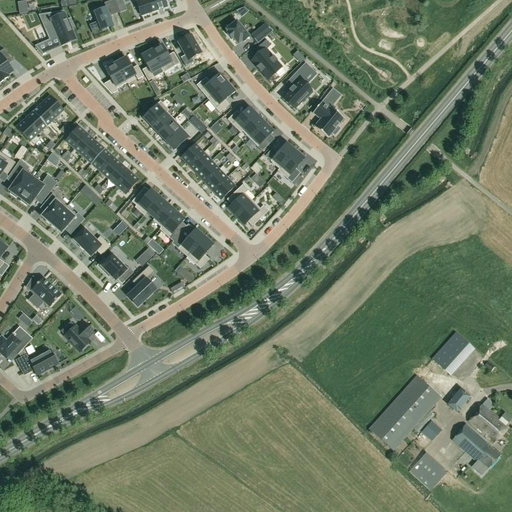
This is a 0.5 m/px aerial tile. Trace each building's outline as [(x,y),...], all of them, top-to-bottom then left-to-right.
[(117,6),(114,0),(112,0),(105,3),(107,7),(94,11),(98,21),(90,24),(93,32),(101,29),(101,31),(102,31),(102,30),(113,26),(114,26),(110,16),(119,12),(117,6)] [(139,0),(140,1),(136,2),(141,16),(167,7),(164,0),(139,0)] [(45,29),(49,41),(57,37),(61,46),(76,40),(72,31),(75,30),(70,18),(67,20),(63,11),(47,14),(50,20),(49,20),(50,23),(51,22),(53,26),(45,29)] [(236,22),(226,30),(228,32),(227,34),(232,40),(233,39),(238,45),(242,41),(243,43),(249,38),(236,22)] [(257,44),(273,31),(264,25),(251,36),(257,44)] [(200,52),(190,36),(178,42),(184,54),(179,57),(184,66),(192,61),(190,58),(200,52)] [(260,52),(251,60),(257,67),(256,67),(260,72),(261,72),(268,80),(282,68),(277,62),(278,62),(274,58),(267,50),(271,46),(266,41),(257,48),(260,52)] [(34,46),(42,55),(49,53),(44,42),(34,46)] [(162,45),(151,51),(164,73),(179,64),(173,53),(168,56),(162,45)] [(4,49),(0,51),(0,75),(4,80),(8,77),(7,76),(12,72),(6,63),(11,59),(4,49)] [(164,73),(151,51),(141,57),(147,68),(142,71),(148,81),(154,78),(151,74),(161,69),(163,73),(164,73)] [(132,69),(126,58),(115,64),(125,81),(135,76),(138,80),(143,77),(137,66),(132,69)] [(115,64),(105,69),(111,80),(104,84),(112,94),(117,91),(116,89),(127,83),(125,81),(115,64)] [(289,91),(282,98),(294,110),(305,99),(306,100),(313,93),(300,80),(311,69),(306,64),(286,84),(291,88),(288,90),(289,91)] [(206,78),(196,86),(208,100),(227,83),(219,74),(210,82),(206,78)] [(227,83),(208,100),(219,113),(229,105),(225,101),(234,92),(227,83)] [(320,119),(314,127),(327,138),(331,133),(334,136),(339,129),(336,126),(342,119),(333,111),(335,108),(332,106),(341,96),(332,89),(312,113),(320,119)] [(50,96),(41,104),(55,119),(64,111),(50,96)] [(363,113),(367,108),(357,100),(353,105),(363,113)] [(151,126),(168,110),(160,102),(143,118),(151,126)] [(55,119),(41,104),(33,112),(47,127),(55,119)] [(237,111),(227,120),(240,133),(242,132),(242,131),(257,116),(249,108),(241,116),(237,111)] [(194,116),(186,109),(182,114),(189,121),(194,116)] [(158,135),(176,118),(168,110),(151,126),(158,135)] [(47,127),(33,112),(24,120),(38,135),(47,127)] [(194,116),(189,121),(188,122),(202,135),(208,130),(194,116)] [(242,131),(242,132),(249,139),(264,124),(257,116),(242,131)] [(166,143),(182,128),(181,127),(183,126),(176,118),(158,135),(166,143)] [(38,135),(24,120),(16,128),(29,143),(38,135)] [(264,124),(249,139),(257,148),(273,133),(264,124)] [(74,149),(87,134),(78,127),(65,142),(74,149)] [(190,137),(182,128),(166,143),(174,151),(190,137)] [(82,157),(96,142),(87,134),(74,149),(82,157)] [(91,165),(104,150),(96,142),(82,157),(91,165)] [(195,144),(181,158),(189,167),(204,153),(195,144)] [(272,149),(265,157),(271,161),(270,162),(279,169),(295,151),(286,144),(278,153),(272,149)] [(99,172),(113,157),(104,150),(91,165),(99,172)] [(295,151),(279,169),(277,171),(287,179),(304,159),(295,151)] [(0,152),(0,175),(2,173),(7,176),(15,163),(0,152)] [(204,153),(189,167),(197,175),(211,161),(204,153)] [(108,180),(121,165),(113,157),(99,172),(108,180)] [(13,185),(9,191),(11,192),(9,194),(16,199),(17,197),(19,199),(34,179),(26,173),(30,168),(20,161),(10,175),(17,180),(13,185)] [(211,161),(197,175),(204,183),(219,170),(211,161)] [(117,188),(130,172),(121,165),(108,180),(117,188)] [(219,170),(204,183),(212,192),(227,178),(219,170)] [(139,180),(130,172),(117,188),(125,195),(139,180)] [(34,179),(19,199),(21,200),(20,202),(27,206),(28,205),(30,206),(34,200),(38,195),(45,200),(57,183),(47,176),(41,184),(34,179)] [(227,178),(212,192),(220,200),(235,186),(227,178)] [(243,185),(227,200),(231,205),(228,208),(236,217),(252,201),(245,193),(248,190),(243,185)] [(140,193),(132,202),(136,206),(134,208),(144,216),(147,213),(160,198),(150,190),(145,197),(140,193)] [(44,213),(41,217),(45,220),(45,221),(50,226),(67,207),(52,194),(44,203),(49,208),(44,213)] [(160,198),(147,213),(154,219),(167,205),(160,198)] [(252,201),(236,217),(244,225),(247,222),(252,227),(268,211),(263,206),(260,209),(252,201)] [(154,219),(153,221),(161,228),(175,212),(167,205),(154,219)] [(67,207),(50,226),(56,231),(57,230),(61,234),(64,230),(69,225),(75,230),(84,220),(78,214),(76,215),(67,207)] [(161,228),(159,230),(168,238),(184,220),(175,212),(161,228)] [(96,251),(101,256),(110,247),(100,237),(96,241),(85,230),(84,229),(83,230),(74,240),(73,240),(74,241),(80,247),(84,251),(84,250),(90,256),(89,256),(90,257),(91,256),(96,251)] [(180,235),(172,244),(187,257),(204,238),(195,230),(186,240),(180,235)] [(204,238),(187,257),(200,269),(209,260),(204,255),(213,245),(204,238)] [(0,241),(0,275),(1,277),(9,267),(0,260),(0,258),(7,249),(6,248),(7,246),(0,241)] [(104,259),(97,266),(104,273),(105,272),(115,282),(119,278),(124,282),(133,273),(128,268),(127,270),(112,255),(105,261),(104,259)] [(137,287),(127,297),(138,307),(156,290),(146,280),(154,272),(149,266),(132,282),(137,287)] [(61,296),(43,278),(39,283),(33,277),(26,288),(34,295),(28,301),(37,309),(44,302),(50,307),(61,296)] [(79,322),(84,317),(79,312),(74,317),(79,322)] [(33,320),(39,325),(42,322),(36,316),(33,320)] [(23,323),(28,328),(32,322),(28,318),(23,323)] [(65,336),(80,352),(90,343),(86,338),(88,337),(93,333),(84,323),(78,329),(75,327),(65,336)] [(18,355),(32,339),(19,327),(14,334),(15,335),(14,337),(12,335),(6,341),(1,337),(0,338),(0,353),(6,359),(13,351),(18,355)] [(474,350),(455,334),(432,360),(451,376),(474,350)] [(58,364),(50,350),(30,361),(26,355),(16,361),(24,376),(34,371),(37,376),(58,364)] [(417,377),(369,430),(393,451),(440,398),(417,377)] [(469,396),(460,389),(447,405),(456,412),(469,396)] [(467,422),(492,444),(507,426),(488,410),(492,405),(487,400),(483,405),(482,405),(467,422)] [(432,421),(421,432),(431,441),(441,430),(432,421)] [(500,455),(465,425),(452,440),(487,470),(500,455)] [(425,453),(409,472),(412,475),(413,476),(416,478),(419,481),(426,488),(429,491),(445,474),(441,470),(442,468),(425,453)]
